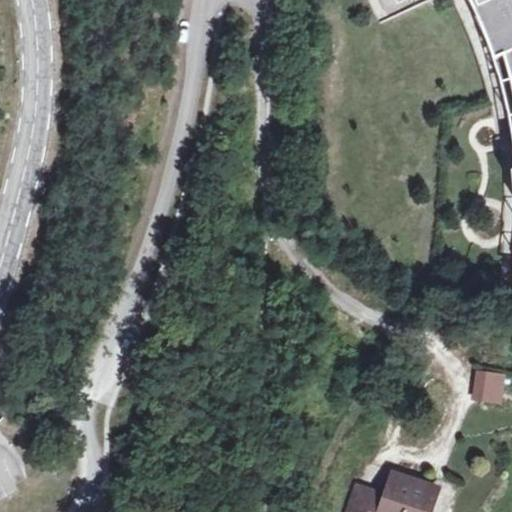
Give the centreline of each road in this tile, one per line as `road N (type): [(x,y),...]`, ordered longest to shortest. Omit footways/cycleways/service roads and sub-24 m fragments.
road 1 (secondary): [(0,263),(32,127),(30,0)]
road 2 (track): [(266,468),(265,233)]
